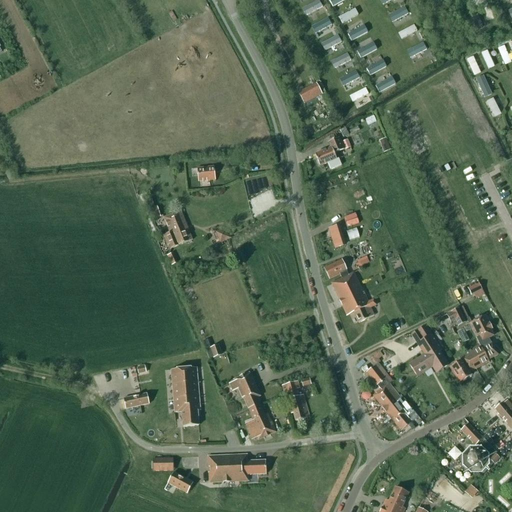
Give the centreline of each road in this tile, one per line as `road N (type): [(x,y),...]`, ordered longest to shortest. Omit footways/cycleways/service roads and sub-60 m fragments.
road 1 (unclassified): [(363,432),(313,270),(281,112),(225,0)]
road 2 (residential): [(363,432),(251,449),(158,450),(137,442),(116,413)]
road 3 (residential): [(511,362),(472,406),(378,459)]
road 4 (track): [(116,413),(93,389),(0,366)]
